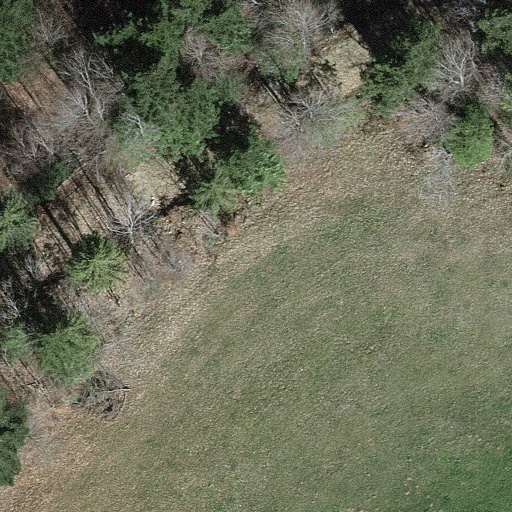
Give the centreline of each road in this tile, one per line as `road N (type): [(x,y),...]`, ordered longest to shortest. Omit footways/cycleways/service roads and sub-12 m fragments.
road 1 (track): [(0,282),(452,0)]
road 2 (track): [(0,193),(108,0)]
